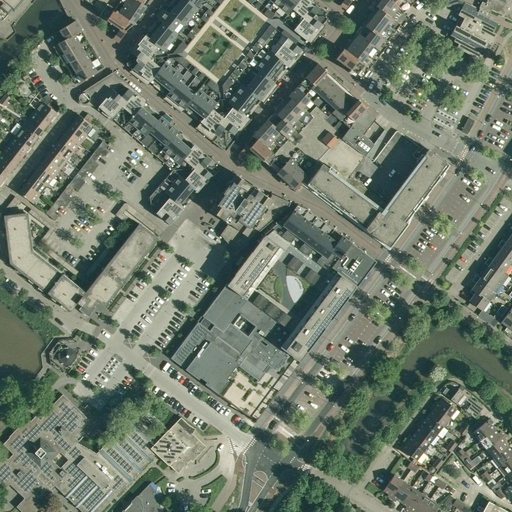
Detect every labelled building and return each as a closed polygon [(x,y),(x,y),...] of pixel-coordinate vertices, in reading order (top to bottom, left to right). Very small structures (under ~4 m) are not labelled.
[(0,0),(0,1),(3,4),(1,7),(8,13),(12,8),(15,8),(17,5),(17,2),(19,0),(0,0)] [(83,0),(93,6),(96,10),(96,11),(102,3),(101,2),(98,0),(83,0)] [(114,39),(114,40),(115,41),(117,42),(118,41),(119,41),(125,32),(132,25),(149,0),(120,0),(114,11),(102,3),(96,11),(99,15),(120,29),(114,37),(114,39)] [(215,0),(255,0),(256,1),(307,41),(326,18),(325,17),(325,15),(326,14),(308,0),(173,0),(127,59),(128,60),(128,62),(127,63),(224,141),(225,140),(227,140),(301,49),(281,33),(281,34),(271,35),(271,34),(221,96),(171,56),(215,0)] [(255,0),(215,0),(171,56),(221,96),(271,34),(271,35),(281,34),(281,33),(301,49),(306,43),(307,41),(256,1),(255,0)] [(362,78),(375,61),(389,43),(387,42),(400,26),(402,27),(409,18),(403,13),(417,0),(380,0),(336,58),(348,68),(347,70),(348,71),(348,72),(355,76),(356,74),(362,78)] [(460,41),(456,47),(456,48),(470,55),(468,61),(477,65),(482,56),(479,54),(480,51),(481,52),(482,52),(482,51),(483,51),(485,47),(489,49),(493,41),(496,35),(492,33),(498,23),(480,14),(476,12),(476,8),(464,2),(460,0),(451,0),(449,0),(448,0),(440,0),(448,6),(457,4),(462,7),(458,15),(460,16),(451,34),(447,32),(447,33),(448,33),(446,36),(455,41),(455,40),(456,39),(460,41)] [(511,0),(480,0),(480,1),(482,2),(479,8),(489,13),(491,10),(499,14),(500,13),(502,14),(501,16),(511,21),(511,0)] [(86,79),(104,68),(75,21),(54,34),(59,43),(52,47),(76,85),(84,80),(85,81),(87,80),(86,79)] [(251,150),(259,157),(293,188),(294,187),(296,189),(303,182),(311,188),(364,228),(365,229),(367,232),(370,233),(389,247),(407,223),(406,222),(449,164),(443,160),(430,151),(389,206),(383,202),(350,177),(365,156),(374,145),(363,135),(376,119),(365,109),(367,108),(318,64),(295,89),(252,136),(247,145),(240,152),(240,153),(239,154),(240,155),(240,156),(241,157),(242,157),(243,157),(244,157),(245,156),(251,150)] [(97,110),(101,113),(102,113),(108,118),(107,118),(109,120),(111,118),(113,119),(115,121),(172,170),(149,197),(150,198),(150,207),(150,208),(169,225),(217,169),(216,168),(216,166),(217,165),(158,114),(159,113),(149,105),(148,106),(145,103),(147,101),(147,102),(148,101),(114,72),(80,93),(80,94),(79,94),(78,95),(78,96),(78,97),(77,98),(77,99),(78,100),(78,101),(78,102),(79,103),(79,104),(80,104),(81,105),(82,105),(83,105),(84,106),(99,107),(97,108),(98,109),(97,110)] [(6,94),(2,99),(7,102),(11,98),(6,94)] [(35,110),(50,121),(56,113),(60,108),(51,100),(47,105),(42,101),(35,110)] [(28,118),(43,130),(50,121),(35,110),(28,118)] [(78,115),(71,124),(86,135),(93,127),(97,121),(87,114),(83,119),(78,115)] [(36,139),(43,130),(28,118),(22,127),(36,139)] [(468,118),(462,130),(465,132),(468,133),(470,129),(474,121),(468,118)] [(80,144),(86,135),(71,124),(65,132),(80,144)] [(22,127),(15,136),(29,147),(36,139),(22,127)] [(80,144),(65,132),(58,141),(73,152),(80,144)] [(23,156),(29,147),(15,136),(8,144),(23,156)] [(58,141),(51,149),(66,161),(73,152),(58,141)] [(8,144),(1,153),(16,164),(23,156),(8,144)] [(60,170),(66,161),(51,149),(45,158),(60,170)] [(93,154),(98,158),(101,153),(96,150),(93,154)] [(16,164),(1,153),(0,154),(0,165),(9,173),(16,164)] [(94,162),(98,158),(93,154),(89,158),(94,162)] [(45,158),(38,167),(53,178),(60,170),(45,158)] [(0,165),(0,179),(3,181),(9,173),(0,165)] [(46,187),(53,178),(38,167),(31,175),(46,187)] [(83,167),(79,171),(84,175),(88,170),(83,167)] [(81,179),(84,175),(79,171),(76,175),(81,179)] [(215,204),(210,210),(225,220),(217,231),(235,252),(287,205),(289,202),(270,193),(267,197),(236,174),(231,181),(229,181),(228,181),(225,185),(227,187),(223,193),(220,193),(214,201),(215,203),(215,204)] [(31,175),(25,184),(40,195),(46,187),(31,175)] [(33,204),(40,195),(25,184),(18,192),(33,204)] [(69,184),(66,188),(71,192),(74,187),(69,184)] [(68,196),(71,192),(66,188),(63,192),(68,196)] [(156,242),(158,239),(141,225),(87,294),(92,298),(88,303),(85,303),(80,299),(84,294),(30,252),(25,213),(14,214),(14,212),(12,210),(17,204),(19,205),(21,202),(15,196),(5,209),(5,215),(3,215),(6,237),(8,236),(8,239),(7,241),(7,248),(10,250),(10,252),(8,252),(10,263),(18,271),(20,269),(21,270),(22,273),(27,278),(30,277),(32,279),(31,280),(41,288),(42,287),(44,288),(45,291),(50,295),(53,295),(55,296),(53,298),(64,306),(65,305),(67,306),(67,309),(70,311),(77,303),(82,306),(79,309),(88,317),(96,308),(94,306),(97,301),(105,307),(107,304),(107,301),(108,300),(109,301),(118,290),(116,289),(118,287),(120,287),(125,281),(124,278),(126,277),(127,278),(135,268),(134,266),(135,265),(138,264),(142,259),(142,256),(143,254),(145,255),(153,245),(152,244),(153,242),(156,242)] [(53,205),(58,209),(61,205),(56,201),(53,205)] [(163,232),(143,216),(127,203),(124,203),(115,215),(127,224),(131,219),(123,213),(125,210),(159,237),(163,232)] [(54,213),(58,209),(53,205),(49,209),(54,213)] [(299,361),(307,351),(309,352),(319,337),(338,312),(356,288),(376,262),(360,249),(334,231),(298,205),(292,210),(262,237),(234,274),(235,274),(227,285),(226,284),(202,316),(204,318),(200,323),(198,322),(171,359),(183,368),(184,366),(186,368),(185,370),(198,379),(199,377),(208,383),(206,385),(218,394),(228,382),(225,380),(237,365),(259,381),(265,373),(263,371),(268,365),(274,370),(277,366),(279,368),(282,365),(281,364),(283,361),(284,361),(287,358),(285,356),(288,352),(299,361)] [(55,228),(51,225),(30,209),(28,212),(49,229),(38,244),(39,245),(39,246),(41,247),(43,244),(49,237),(55,228)] [(511,252),(511,238),(510,237),(505,243),(501,240),(499,243),(511,252)] [(497,254),(510,264),(511,265),(511,252),(499,243),(497,246),(501,248),(497,254)] [(106,247),(86,272),(90,276),(110,250),(106,247)] [(80,273),(50,249),(46,254),(76,277),(80,273)] [(489,258),(487,260),(504,273),(510,264),(497,254),(493,260),(489,258)] [(508,276),(504,273),(487,260),(484,263),(488,266),(484,272),(502,285),(508,276)] [(476,275),(474,278),(496,294),(502,285),(484,272),(480,278),(476,275)] [(472,289),(489,301),(490,302),(496,294),(474,278),(472,281),(476,284),(472,289)] [(489,301),(472,289),(469,292),(473,295),(469,301),(482,311),(489,301)] [(511,307),(510,309),(501,322),(507,327),(504,331),(507,333),(511,326),(511,307)] [(494,317),(489,323),(493,327),(498,321),(494,317)] [(60,359),(66,363),(70,363),(74,357),(74,353),(68,349),(64,349),(59,355),(60,359)] [(458,389),(450,399),(459,407),(465,400),(471,404),(465,411),(475,418),(483,408),(458,389)] [(69,402),(62,395),(61,396),(50,407),(51,408),(40,420),(36,417),(30,423),(27,420),(3,444),(13,454),(8,459),(5,457),(0,461),(0,491),(1,493),(10,484),(24,498),(16,507),(21,511),(51,511),(49,511),(41,504),(51,494),(52,493),(52,492),(52,491),(51,490),(53,487),(54,486),(59,490),(65,496),(65,498),(67,498),(75,505),(75,507),(77,507),(81,511),(100,511),(111,501),(113,498),(115,497),(117,494),(129,481),(132,481),(132,479),(139,471),(141,471),(141,469),(149,461),(151,461),(151,459),(156,454),(150,448),(157,441),(142,426),(132,416),(130,419),(127,419),(128,421),(120,429),(118,429),(118,431),(110,439),(108,439),(108,441),(100,449),(98,449),(98,452),(97,453),(87,448),(77,443),(79,441),(83,437),(82,437),(78,433),(81,430),(85,426),(85,425),(86,425),(86,424),(86,423),(86,422),(85,421),(85,420),(79,415),(71,407),(72,405),(69,402)] [(433,405),(449,418),(456,409),(442,398),(438,402),(436,401),(433,405)] [(443,426),(449,418),(433,405),(430,409),(432,410),(428,415),(443,426)] [(436,435),(443,426),(428,415),(424,420),(422,418),(419,422),(436,435)] [(157,441),(150,448),(156,454),(159,456),(161,459),(168,466),(169,465),(170,467),(178,474),(181,470),(190,461),(192,462),(194,459),(201,452),(199,451),(203,447),(199,444),(201,442),(192,434),(195,430),(196,429),(187,423),(181,418),(177,422),(168,431),(168,430),(157,441)] [(472,432),(479,441),(494,429),(490,424),(492,423),(489,419),(472,432)] [(415,432),(430,444),(436,435),(419,422),(416,426),(418,427),(415,432)] [(479,441),(486,450),(503,436),(499,432),(498,434),(494,429),(479,441)] [(423,452),(430,444),(415,432),(411,436),(409,435),(406,439),(423,452)] [(503,436),(486,450),(493,458),(508,446),(504,441),(506,440),(503,436)] [(423,452),(406,439),(403,443),(405,444),(401,449),(416,461),(423,452)] [(493,458),(500,466),(511,456),(511,449),(511,450),(508,446),(493,458)] [(511,456),(500,466),(506,475),(511,470),(511,456)] [(391,499),(403,481),(394,475),(383,490),(388,494),(387,496),(391,499)] [(403,481),(391,499),(395,501),(396,499),(401,503),(412,487),(403,481)] [(150,484),(122,511),(157,511),(159,508),(158,508),(159,506),(154,491),(149,486),(150,484)] [(412,487),(401,503),(406,506),(405,508),(409,511),(421,493),(412,487)] [(414,511),(421,511),(430,499),(421,493),(409,511),(410,511),(413,511),(414,511)] [(430,499),(421,511),(434,511),(439,506),(430,499)] [(507,511),(488,501),(484,509),(479,506),(476,510),(479,511),(507,511)]
